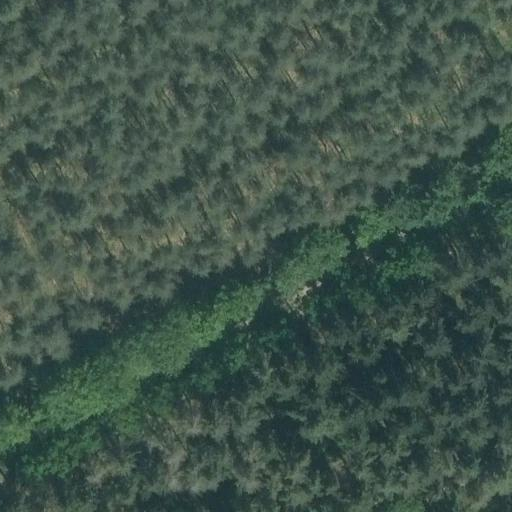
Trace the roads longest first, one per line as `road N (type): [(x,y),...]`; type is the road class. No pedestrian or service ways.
road 1 (unclassified): [(0,453),(511,180)]
road 2 (track): [(0,194),(101,399)]
road 3 (track): [(116,0),(0,55)]
